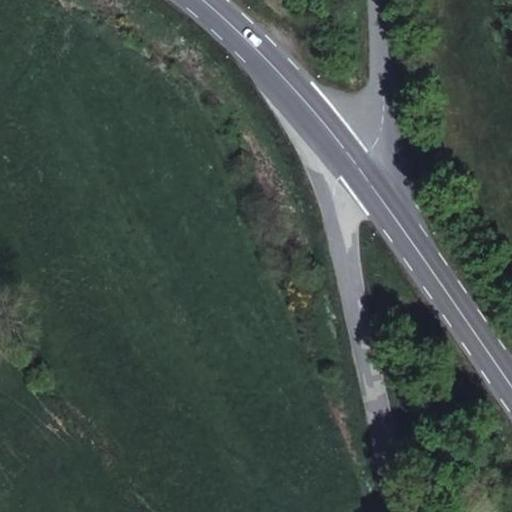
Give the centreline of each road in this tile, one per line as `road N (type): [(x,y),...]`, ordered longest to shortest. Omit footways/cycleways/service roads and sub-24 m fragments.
road 1 (unclassified): [(359,164),(334,200),(402,511)]
road 2 (secondary): [(511,384),(359,164)]
road 3 (secondary): [(359,164),(209,0)]
road 4 (unclassified): [(380,0),(382,124),(359,164)]
